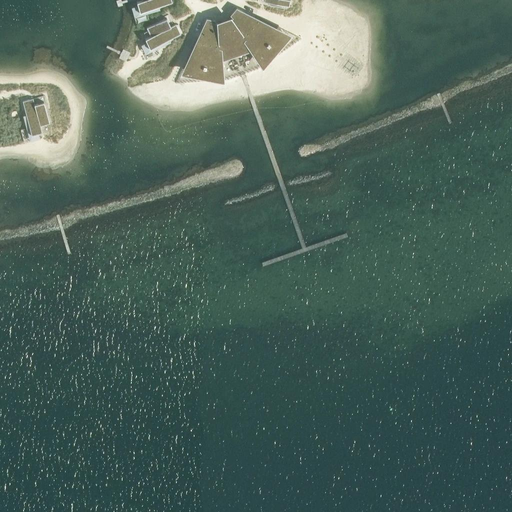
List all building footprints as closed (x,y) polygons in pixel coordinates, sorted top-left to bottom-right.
[(141,0),(136,2),(137,6),(141,4),(143,11),(172,3),(171,0),(141,0)] [(205,18),(189,63),(202,65),(202,67),(205,67),(205,66),(219,68),(219,55),(249,45),(258,55),(267,44),(267,45),(269,43),(268,42),(277,32),(254,18),(236,7),(230,15),(233,17),(230,21),(231,23),(227,24),(226,20),(221,21),(223,26),(219,27),(219,24),(214,24),(215,20),(205,18)] [(166,18),(146,27),(150,36),(170,26),(166,18)] [(150,36),(145,38),(145,40),(146,42),(150,40),(153,46),(180,34),(176,24),(170,26),(150,36)] [(33,98),(22,101),(30,130),(36,128),(38,132),(41,131),(40,125),(34,104),(33,98)] [(43,101),(34,104),(40,125),(49,123),(43,101)]
